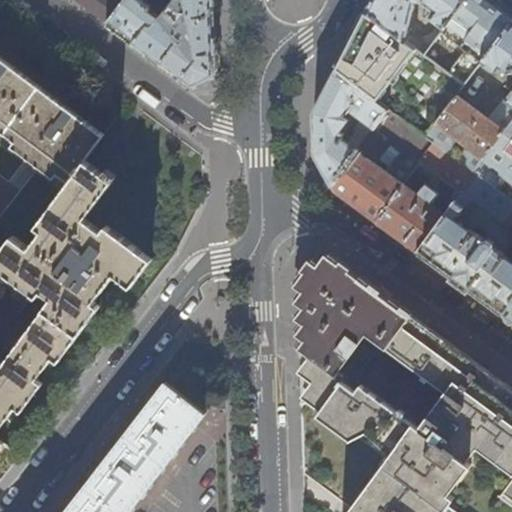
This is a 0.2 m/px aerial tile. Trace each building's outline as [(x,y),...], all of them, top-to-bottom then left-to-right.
[(80,0),(90,7),(109,22),(125,0),(80,0)] [(213,0),(173,0),(162,17),(152,10),(152,5),(144,0),(125,0),(109,22),(193,85),(215,73),(214,35),(213,0)] [(371,0),(366,11),(424,53),(441,31),(464,0),(371,0)] [(466,49),(448,71),(465,84),(482,61),(511,21),(511,18),(494,6),(486,0),(464,0),(441,31),(466,49)] [(448,71),(424,53),(366,11),(352,39),(338,67),(390,106),(428,134),(457,95),(465,84),(448,71)] [(457,95),(428,134),(436,140),(449,150),(458,137),(469,146),(460,158),(477,171),(511,122),(511,21),(482,61),(497,71),(498,68),(501,66),(509,71),(511,70),(511,89),(490,120),(457,95)] [(53,298),(0,369),(0,428),(6,421),(16,407),(22,411),(42,383),(37,379),(52,358),(59,362),(95,313),(100,306),(94,301),(115,274),(132,286),(153,259),(107,224),(103,229),(86,216),(114,180),(105,173),(101,178),(83,165),(105,134),(99,130),(66,104),(20,69),(0,54),(0,128),(16,140),(12,145),(55,177),(58,172),(70,181),(37,226),(43,231),(30,248),(13,235),(0,251),(0,268),(39,297),(44,291),(53,298)] [(332,185),(390,106),(338,67),(324,94),(315,112),(316,152),(332,185)] [(420,162),(436,140),(428,134),(390,106),(332,185),(335,190),(352,202),(378,221),(404,184),(420,162)] [(511,122),(477,171),(499,187),(506,177),(511,181),(511,122)] [(460,158),(449,150),(436,140),(420,162),(435,174),(430,181),(436,186),(442,179),(461,193),(477,171),(460,158)] [(499,187),(477,171),(461,193),(446,214),(419,251),(440,267),(472,291),(503,314),(511,301),(511,197),(508,194),(499,187)] [(419,195),(404,184),(378,221),(399,237),(419,251),(446,214),(430,203),(433,203),(439,193),(426,184),(419,193),(419,195)] [(311,335),(301,346),(338,373),(361,342),(382,357),(388,347),(412,314),(395,301),(354,272),(331,255),(311,282),(307,287),(312,291),(304,300),(313,307),(305,317),(314,324),(308,333),(311,335)] [(511,301),(503,314),(511,320),(511,301)] [(412,314),(388,347),(426,376),(425,378),(431,383),(433,381),(447,392),(421,427),(362,383),(359,388),(338,373),(301,346),(303,433),(303,469),(357,508),(353,511),(451,511),(440,504),(469,463),(461,457),(472,442),(511,471),(511,387),(500,378),(465,353),(428,326),(412,314)] [(73,502),(65,511),(128,511),(207,413),(166,382),(145,408),(115,448),(73,502)] [(511,481),(502,496),(511,503),(511,481)]
